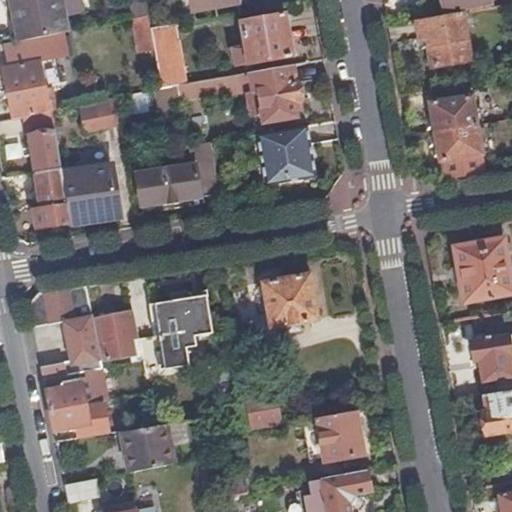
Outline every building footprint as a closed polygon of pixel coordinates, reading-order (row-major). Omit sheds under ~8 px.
[(66,19),(61,0),(9,0),(18,43),(31,41),(65,34),(68,33),(66,19)] [(149,17),(146,0),(131,0),(129,1),(133,20),(149,17)] [(246,3),(245,0),(190,0),(193,12),(194,14),(196,23),(239,15),(237,5),(246,3)] [(511,0),(443,0),(446,14),(491,6),(492,10),(511,6),(511,0)] [(471,62),(462,15),(417,23),(420,43),(428,41),(433,70),(471,62)] [(292,58),(285,16),(242,24),(246,49),(234,52),(236,66),(248,64),(250,66),(292,58)] [(149,17),(133,20),(139,56),(156,52),(152,31),(149,17)] [(177,42),(175,27),(152,31),(156,52),(160,77),(162,91),(179,87),(178,80),(172,81),(166,44),(177,42)] [(70,60),(65,34),(31,41),(32,48),(2,53),(4,69),(3,70),(13,120),(51,112),(56,111),(53,94),(61,93),(56,63),(70,60)] [(301,103),(297,84),(296,83),(293,66),(250,74),(254,93),(259,93),(259,94),(249,96),(252,116),(263,114),(265,125),(297,119),(294,104),(301,103)] [(229,92),(226,79),(185,86),(179,87),(180,98),(203,94),(204,96),(229,92)] [(478,127),(472,97),(429,105),(434,135),(478,127)] [(119,126),(114,100),(97,103),(99,109),(52,118),(54,132),(55,139),(119,126)] [(483,157),(478,127),(434,135),(440,165),(483,157)] [(316,179),(307,128),(259,136),(267,188),(316,179)] [(60,170),(55,139),(54,132),(29,136),(35,174),(60,170)] [(218,195),(213,160),(209,161),(206,145),(189,148),(191,160),(198,199),(218,195)] [(198,199),(191,160),(171,163),(172,170),(136,176),(142,208),(198,199)] [(118,217),(110,168),(61,175),(69,224),(118,217)] [(69,224),(61,175),(60,170),(35,174),(42,211),(35,212),(37,229),(69,224)] [(511,295),(511,291),(503,242),(454,251),(464,304),(511,295)] [(317,322),(309,279),(263,288),(271,331),(317,322)] [(93,322),(87,288),(38,295),(29,307),(33,329),(62,324),(70,363),(41,369),(44,382),(102,370),(101,363),(93,322)] [(213,336),(208,298),(151,306),(155,339),(160,338),(162,352),(157,353),(160,372),(189,368),(187,350),(196,349),(195,339),(213,336)] [(138,342),(133,316),(93,322),(101,363),(131,358),(132,365),(142,363),(138,342)] [(451,341),(473,338),(471,325),(449,328),(451,341)] [(511,337),(471,344),(474,366),(480,365),(483,386),(511,381),(511,337)] [(85,405),(81,380),(57,384),(58,390),(46,392),(50,413),(85,405)] [(283,427),(277,394),(245,400),(251,433),(283,427)] [(483,415),(486,437),(511,433),(511,394),(484,400),(486,415),(483,415)] [(90,426),(85,405),(50,413),(54,434),(90,426)] [(356,414),(317,421),(325,465),(364,457),(356,414)] [(317,421),(307,423),(303,428),(309,462),(314,466),(325,465),(317,421)] [(171,467),(164,427),(155,429),(122,434),(130,475),(171,467)] [(217,482),(212,459),(203,461),(209,488),(218,487),(217,482)] [(350,511),(349,505),(355,497),(370,494),(366,473),(308,484),(311,497),(304,499),(306,511),(350,511)] [(249,495),(246,476),(217,482),(218,487),(221,501),(249,495)] [(69,486),(65,487),(68,505),(99,499),(96,482),(70,487),(69,486)] [(511,511),(511,495),(498,498),(500,511),(511,511)] [(135,511),(134,503),(141,502),(140,497),(126,500),(127,505),(100,510),(100,511),(135,511)]
